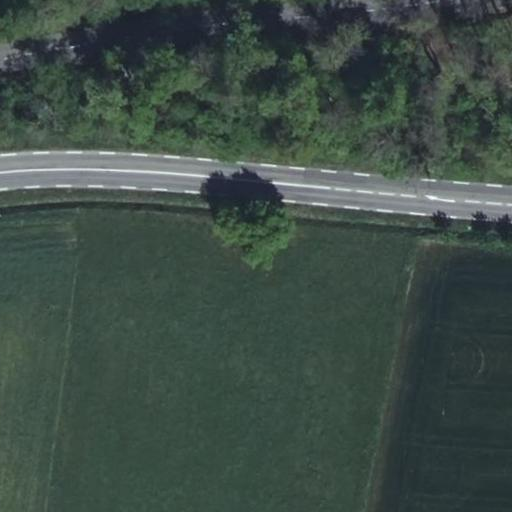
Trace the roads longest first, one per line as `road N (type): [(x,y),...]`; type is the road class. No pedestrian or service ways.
road 1 (secondary): [(430,199),(126,164),(0,166)]
road 2 (secondary): [(0,188),(129,184),(430,199)]
road 3 (secondary): [(364,0),(0,63)]
